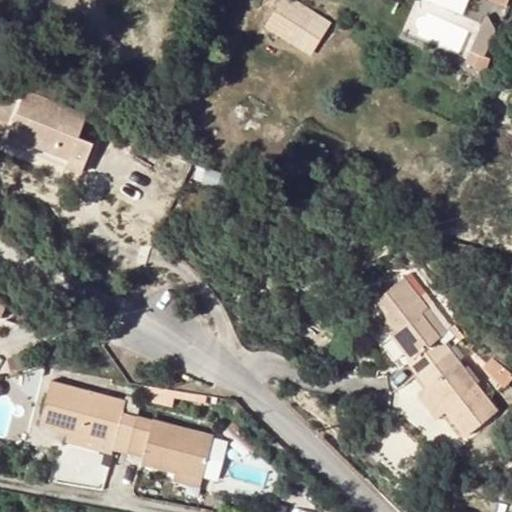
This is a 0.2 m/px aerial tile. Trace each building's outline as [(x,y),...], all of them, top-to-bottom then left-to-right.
[(313,54),(334,19),(301,0),(281,0),(266,26),(313,54)] [(421,0),(461,17),(468,0),(421,0)] [(9,136),(26,143),(28,137),(55,148),(53,154),(68,160),(66,167),(82,174),(94,146),(79,140),(87,119),(27,94),(19,111),(23,113),(19,123),(15,121),(9,136)] [(28,137),(26,143),(53,154),(55,148),(28,137)] [(447,350),(437,336),(419,314),(426,308),(403,279),(377,301),(386,312),(400,328),(392,334),(411,358),(407,361),(416,373),(447,350)] [(443,331),(426,308),(419,314),(437,336),(443,331)] [(379,318),(392,334),(400,328),(386,312),(379,318)] [(465,435),(495,412),(447,350),(416,373),(426,386),(447,412),(465,435)] [(479,371),(501,391),(511,381),(489,360),(479,371)] [(174,470),(202,478),(203,471),(209,450),(212,437),(152,420),(151,423),(137,419),(121,415),(124,402),(50,383),(39,426),(67,433),(113,444),(112,447),(143,456),(141,462),(174,470)] [(440,417),(447,412),(426,386),(421,391),(440,417)] [(140,407),(124,402),(121,415),(137,419),(140,407)] [(394,419),(369,445),(407,481),(432,454),(394,419)] [(113,444),(67,433),(65,440),(110,452),(112,447),(113,444)] [(224,454),(209,450),(203,471),(219,475),(224,454)] [(199,486),(202,478),(174,470),(172,479),(199,486)]
